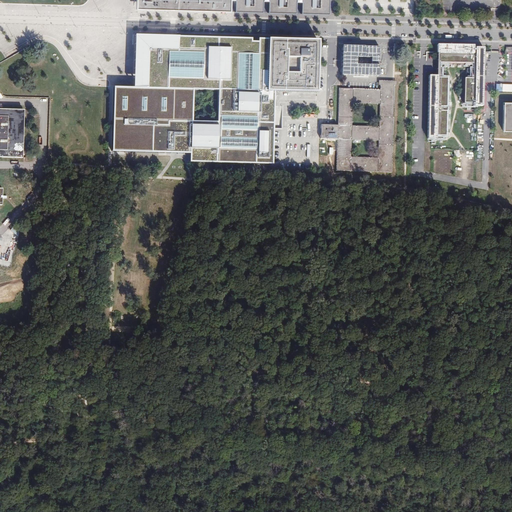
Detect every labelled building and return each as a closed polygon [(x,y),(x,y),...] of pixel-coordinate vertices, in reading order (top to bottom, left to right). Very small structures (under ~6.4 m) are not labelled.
[(135,0),(135,9),(229,11),(228,0),(235,0),(235,12),(263,12),(263,0),(268,0),(268,12),(296,13),(296,0),(301,0),(301,13),(327,14),(329,14),(329,13),(329,0),(135,0)] [(139,39),(174,40),(177,40),(177,37),(135,36),(134,88),(146,88),(146,80),(147,70),(139,70),(139,39)] [(179,153),(190,153),(189,162),(252,164),(272,164),(274,91),(270,91),(270,39),(258,39),(258,42),(255,42),(251,42),(251,38),(177,37),(177,40),(174,40),(139,39),(139,70),(147,70),(146,80),(146,88),(134,88),(114,87),(113,118),(112,152),(179,153)] [(316,93),(318,41),(314,41),(270,39),(270,91),(274,91),(316,93)] [(381,45),(344,44),(343,74),(380,75),(381,45)] [(473,45),(461,45),(447,45),(442,45),(437,45),(436,53),(437,53),(437,76),(429,76),(427,138),(431,138),(436,138),(436,136),(446,136),(446,110),(441,110),(442,106),(447,106),(447,78),(438,78),(438,77),(440,77),(440,68),(439,68),(439,61),(442,62),(474,62),(474,69),(472,69),(472,77),(472,78),(464,78),(464,103),(471,103),(474,103),(474,106),(478,106),(482,106),(483,60),(481,60),(481,52),(481,49),(475,48),(475,47),(473,47),(473,45)] [(337,125),(321,125),(320,139),(337,140),(336,167),(336,171),(385,172),(391,173),(394,89),(394,86),(396,86),(396,81),(379,80),(378,85),(380,85),(380,89),(339,88),(337,125)] [(511,103),(503,103),(502,117),(502,131),(511,131),(511,103)] [(0,205),(2,205),(2,198),(1,198),(1,196),(2,196),(2,189),(0,188),(0,157),(11,158),(23,158),(24,110),(0,109),(0,205)] [(67,207),(58,207),(58,218),(67,218),(67,207)] [(77,254),(68,253),(67,272),(76,273),(77,254)] [(102,258),(93,257),(92,274),(101,274),(102,258)]
